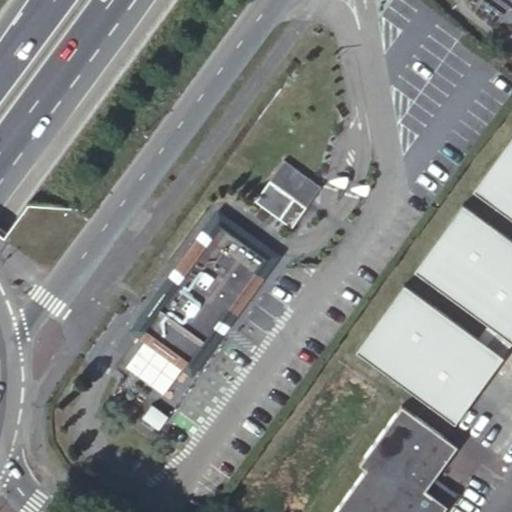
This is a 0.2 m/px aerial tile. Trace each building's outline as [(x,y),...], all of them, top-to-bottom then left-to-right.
[(511,0),(498,0),(511,9),(511,0)] [(511,130),(470,188),(511,218),(511,130)] [(307,204),(272,177),(258,199),(271,210),(279,216),(294,225),(307,204)] [(511,239),(460,202),(412,268),(510,340),(511,338),(511,239)] [(271,254),(226,223),(216,238),(213,235),(140,337),(190,374),(207,350),(264,272),(260,269),(271,254)] [(353,349),(452,421),(501,354),(402,282),(353,349)] [(453,445),(398,405),(355,463),(362,468),(329,511),(437,511),(443,505),(422,489),(430,477),(453,445)] [(452,493),(430,477),(422,489),(443,505),(452,493)]
